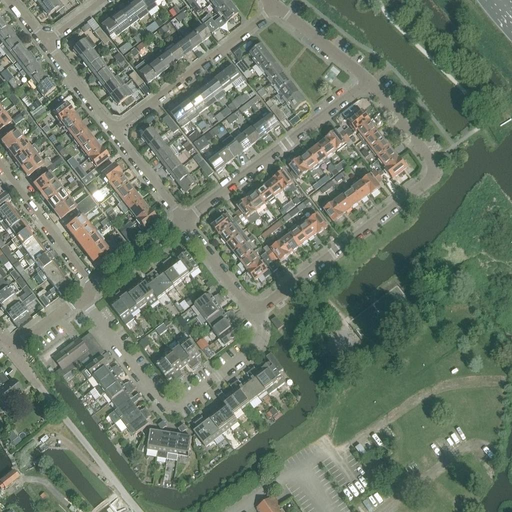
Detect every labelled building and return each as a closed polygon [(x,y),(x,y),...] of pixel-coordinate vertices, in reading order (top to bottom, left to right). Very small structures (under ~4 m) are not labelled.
[(56,13),(63,8),(56,0),(49,0),(40,8),(47,17),(55,11),(56,13)] [(147,14),(145,11),(136,0),(135,0),(127,6),(136,18),(138,21),(139,21),(148,15),(147,14)] [(154,4),(150,0),(136,0),(145,11),(147,14),(156,7),(154,4)] [(216,15),(229,5),(225,0),(216,0),(211,4),(215,10),(214,11),(216,15)] [(194,2),(189,6),(192,10),(197,6),(194,2)] [(219,19),(213,24),(217,30),(225,24),(237,15),(229,5),(216,15),(219,19)] [(138,21),(136,18),(127,6),(119,13),(127,24),(129,27),(138,21)] [(129,27),(127,24),(119,13),(110,19),(118,31),(121,34),(129,27)] [(204,25),(212,19),(209,15),(205,18),(201,21),(204,25)] [(121,34),(118,31),(110,19),(100,26),(109,38),(113,35),(116,38),(121,34)] [(210,20),(204,25),(211,35),(217,30),(213,24),(210,20)] [(87,25),(80,30),(83,34),(90,29),(87,25)] [(0,32),(0,47),(13,37),(15,36),(11,30),(10,31),(7,27),(6,28),(0,32)] [(200,45),(210,38),(201,27),(192,34),(200,45)] [(101,43),(106,39),(99,30),(94,33),(101,43)] [(192,51),(200,45),(192,34),(183,40),(192,51)] [(0,49),(5,57),(20,46),(13,37),(0,47),(0,49)] [(83,41),(72,50),(80,59),(91,51),(95,48),(87,38),(83,41)] [(183,58),(192,51),(183,40),(174,47),(183,58)] [(139,53),(146,48),(143,43),(136,49),(139,53)] [(128,44),(119,50),(122,55),(127,52),(131,49),(128,44)] [(172,45),(164,51),(165,54),(174,65),(183,58),(174,47),(172,45)] [(12,66),(16,63),(27,55),(20,46),(5,57),(12,66)] [(256,66),(269,56),(262,46),(250,55),(255,61),(253,62),(256,66)] [(240,50),(234,54),(238,60),(241,58),(242,53),(240,50)] [(87,69),(98,60),(91,51),(80,59),(87,69)] [(27,55),(16,63),(23,72),(34,64),(35,62),(28,53),(27,55)] [(165,72),(174,65),(165,54),(161,57),(158,54),(154,57),(165,72)] [(265,74),(276,65),(269,56),(256,66),(259,70),(261,69),(265,74)] [(165,72),(154,57),(153,57),(145,64),(156,78),(165,72)] [(95,78),(106,70),(98,60),(87,69),(95,78)] [(144,62),(135,69),(147,85),(156,78),(145,64),(144,62)] [(243,76),(248,72),(241,63),(236,66),(243,76)] [(29,81),(40,72),(34,64),(23,72),(19,75),(22,79),(26,76),(29,81)] [(271,85),(284,75),(276,65),(265,74),(269,80),(268,81),(271,85)] [(233,67),(223,74),(232,85),(235,89),(244,82),(233,67)] [(102,88),(113,79),(106,70),(95,78),(102,88)] [(8,84),(12,81),(5,72),(1,75),(8,84)] [(36,90),(47,81),(40,72),(29,81),(36,90)] [(223,92),(232,85),(223,74),(215,81),(223,92)] [(291,84),(285,77),(284,75),(271,85),(274,89),(275,88),(280,93),(291,84)] [(109,97),(124,86),(117,76),(113,79),(102,88),(109,97)] [(139,90),(144,86),(136,76),(131,80),(139,90)] [(8,84),(15,92),(19,89),(12,81),(8,84)] [(43,99),(54,90),(47,81),(36,90),(43,99)] [(215,81),(206,87),(217,102),(226,96),(223,92),(215,81)] [(285,104),(299,94),(291,84),(280,93),(284,99),(283,100),(285,104)] [(124,86),(109,97),(117,107),(132,95),(124,86)] [(206,87),(197,94),(208,109),(217,102),(206,87)] [(263,90),(258,94),(261,99),(267,94),(263,90)] [(22,101),(26,98),(27,97),(24,93),(19,97),(22,101)] [(197,94),(188,101),(199,116),(208,109),(197,94)] [(294,112),(306,103),(299,94),(285,104),(289,108),(290,107),(294,112)] [(246,103),(242,98),(241,96),(232,103),(237,109),(242,105),(246,103)] [(251,102),(248,104),(251,108),(254,106),(260,101),(257,97),(251,102)] [(37,102),(32,106),(26,98),(22,101),(28,109),(31,114),(41,107),(37,102)] [(123,104),(127,108),(132,104),(129,99),(123,104)] [(190,123),(199,116),(188,101),(179,108),(187,119),(190,123)] [(60,123),(73,114),(66,104),(53,114),(60,123)] [(248,104),(239,111),(243,115),(251,108),(248,104)] [(342,115),(344,118),(355,110),(353,106),(342,115)] [(190,123),(187,119),(179,108),(170,115),(178,126),(181,130),(190,123)] [(35,123),(46,114),(42,109),(31,118),(35,123)] [(278,110),(273,113),(280,123),(285,119),(278,110)] [(344,118),(355,133),(370,122),(363,112),(359,114),(355,110),(344,118)] [(24,120),(28,116),(24,111),(11,121),(15,126),(24,120)] [(228,116),(224,111),(215,118),(219,123),(228,116)] [(268,112),(259,119),(261,122),(270,133),(273,130),(275,132),(280,128),(278,126),(279,126),(271,115),(268,112)] [(73,114),(60,123),(56,127),(59,131),(64,128),(67,133),(79,123),(73,115),(73,114)] [(3,115),(0,117),(0,131),(10,124),(3,115)] [(28,116),(24,120),(29,126),(33,124),(28,117),(28,116)] [(171,131),(175,127),(168,118),(164,121),(171,131)] [(253,128),(252,128),(261,140),(262,141),(267,137),(266,136),(270,133),(261,122),(260,122),(258,121),(253,125),(253,126),(253,128)] [(362,143),(376,132),(370,123),(370,122),(355,133),(356,133),(358,132),(360,135),(357,137),(362,143)] [(74,142),(86,133),(79,123),(67,133),(74,142)] [(46,126),(42,130),(45,135),(50,131),(46,126)] [(217,128),(212,131),(216,136),(220,133),(217,128)] [(252,146),(261,140),(252,128),(244,135),(252,146)] [(149,148),(160,139),(152,129),(141,138),(149,148)] [(348,129),(343,133),(348,139),(352,136),(353,135),(348,129)] [(7,152),(23,140),(17,131),(1,143),(7,152)] [(212,131),(203,138),(207,143),(216,136),(212,131)] [(192,143),(200,136),(197,132),(189,138),(192,143)] [(335,132),(326,139),(336,152),(344,145),(348,149),(353,145),(351,142),(348,139),(343,133),(339,136),(336,132),(335,132)] [(372,150),(384,141),(376,132),(362,143),(365,147),(368,145),(372,150)] [(81,151),(93,142),(86,133),(74,142),(81,151)] [(243,153),(252,146),(244,135),(235,142),(243,153)] [(231,137),(222,144),(226,149),(234,160),(243,153),(235,142),(231,137)] [(203,138),(194,145),(200,153),(209,146),(207,143),(203,138)] [(156,157),(167,149),(160,139),(149,148),(156,157)] [(327,159),(336,152),(326,139),(325,140),(326,141),(318,147),(327,159)] [(14,161),(30,149),(23,140),(7,152),(14,161)] [(379,160),(391,151),(384,141),(372,150),(379,160)] [(88,160),(101,150),(101,149),(100,150),(93,142),(81,151),(88,160)] [(30,149),(14,161),(20,170),(36,157),(40,155),(33,146),(30,149)] [(167,149),(156,157),(164,167),(175,158),(174,157),(178,154),(172,146),(168,149),(167,149)] [(318,147),(309,154),(318,166),(323,162),(326,166),(330,163),(327,159),(318,147)] [(225,167),(234,160),(226,149),(217,155),(225,167)] [(96,170),(109,159),(101,150),(88,160),(96,170)] [(385,170),(399,159),(398,159),(391,151),(379,160),(386,169),(384,170),(385,170)] [(299,159),(299,160),(309,173),(313,178),(317,175),(313,169),(318,166),(309,154),(308,155),(306,153),(302,157),(303,158),(300,160),(299,159)] [(216,174),(225,167),(217,155),(208,163),(216,174)] [(46,158),(41,163),(36,157),(20,170),(27,178),(35,172),(38,177),(46,170),(60,160),(58,157),(50,164),(46,158)] [(171,176),(182,168),(175,158),(164,167),(171,176)] [(392,180),(407,169),(399,159),(385,170),(392,180)] [(49,175),(55,170),(63,164),(60,160),(46,170),(49,175)] [(299,180),(309,173),(299,160),(289,167),(293,172),(290,174),(296,181),(299,179),(299,180)] [(344,162),(334,169),(335,170),(338,174),(341,172),(347,167),(344,162)] [(108,185),(121,175),(113,165),(100,175),(108,185)] [(208,178),(213,174),(205,165),(200,169),(208,178)] [(178,186),(189,177),(182,168),(171,176),(178,186)] [(283,172),(273,179),(283,192),(287,197),(298,188),(288,175),(286,176),(283,172)] [(380,177),(378,175),(376,172),(371,176),(370,176),(361,183),(371,196),(380,189),(377,185),(382,181),(380,177)] [(40,195),(55,183),(49,174),(33,186),(40,195)] [(90,174),(81,181),(85,187),(94,180),(90,174)] [(115,194),(127,185),(120,176),(121,175),(108,185),(115,194)] [(338,184),(344,179),(341,175),(335,180),(338,184)] [(186,195),(197,187),(189,177),(178,186),(186,195)] [(274,199),(283,192),(273,179),(273,180),(273,181),(265,187),(274,199)] [(317,184),(320,188),(326,183),(323,180),(317,184)] [(70,186),(69,187),(72,191),(79,185),(76,181),(74,183),(70,186)] [(62,192),(56,184),(55,183),(40,195),(46,204),(62,192)] [(370,196),(371,196),(361,183),(358,185),(357,184),(351,188),(352,190),(361,202),(370,195),(370,196)] [(91,195),(95,191),(90,185),(86,189),(91,195)] [(115,194),(112,196),(119,205),(134,194),(127,185),(115,194)] [(265,206),(274,199),(265,187),(256,194),(265,206)] [(351,209),(361,202),(352,190),(342,197),(351,209)] [(53,212),(68,200),(62,192),(46,204),(53,212)] [(103,200),(98,193),(92,197),(98,204),(103,200)] [(119,205),(117,207),(124,216),(129,212),(141,203),(134,194),(119,205)] [(255,213),(265,206),(256,194),(247,201),(247,200),(246,200),(255,213)] [(0,198),(0,211),(10,204),(3,196),(0,198)] [(343,215),(351,209),(342,197),(333,203),(343,216),(344,216),(343,215)] [(68,200),(53,212),(60,221),(75,209),(78,213),(92,203),(88,198),(75,209),(68,200)] [(240,211),(236,214),(237,216),(240,220),(242,223),(245,227),(250,223),(247,220),(255,213),(246,200),(245,201),(244,200),(239,203),(240,204),(237,207),(240,211)] [(97,209),(96,207),(92,203),(78,213),(81,217),(66,229),(72,238),(88,226),(84,221),(87,219),(84,216),(91,211),(93,213),(97,209)] [(136,221),(149,211),(148,210),(148,211),(141,203),(129,212),(136,221)] [(334,224),(343,216),(333,203),(324,210),(334,224)] [(0,224),(16,212),(10,204),(0,211),(0,224)] [(303,204),(297,208),(300,213),(306,208),(303,204)] [(291,211),(287,206),(282,209),(286,214),(290,211),(291,211)] [(112,211),(107,215),(111,219),(116,216),(112,211)] [(141,232),(156,220),(149,211),(136,221),(140,226),(138,228),(141,232)] [(291,220),(298,215),(295,211),(288,216),(291,220)] [(9,231),(22,221),(16,212),(0,224),(0,225),(6,233),(9,231)] [(211,227),(218,237),(235,224),(236,223),(233,220),(228,214),(211,227)] [(308,222),(318,236),(327,228),(317,215),(308,222)] [(286,224),(291,220),(288,216),(283,220),(286,224)] [(304,218),(295,225),(296,226),(307,241),(316,235),(317,236),(318,236),(308,222),(304,218)] [(103,228),(109,223),(106,219),(100,224),(103,228)] [(13,241),(29,229),(22,221),(9,231),(13,235),(10,238),(13,241)] [(121,233),(132,225),(130,222),(119,231),(121,233)] [(235,224),(219,237),(219,238),(220,237),(227,245),(243,233),(238,227),(235,224)] [(134,239),(129,232),(129,230),(133,226),(132,225),(121,233),(129,244),(134,239)] [(79,246),(97,232),(94,229),(91,231),(88,226),(72,238),(79,246)] [(307,241),(296,226),(287,233),(298,248),(307,241)] [(29,229),(13,241),(15,244),(13,246),(17,251),(34,238),(35,238),(29,229)] [(97,232),(79,246),(85,255),(101,243),(97,238),(100,236),(97,232)] [(286,232),(277,239),(280,243),(290,256),(291,255),(290,254),(294,251),(295,252),(298,250),(297,249),(298,248),(287,233),(286,232)] [(243,233),(227,245),(230,248),(234,254),(246,245),(250,241),(249,240),(249,239),(248,240),(243,233)] [(34,238),(17,251),(23,260),(40,247),(34,238)] [(125,246),(119,238),(115,241),(121,249),(125,246)] [(280,243),(277,239),(263,250),(266,254),(268,257),(273,263),(278,260),(280,263),(289,256),(280,243)] [(92,264),(108,252),(101,243),(85,255),(92,264)] [(253,254),(249,248),(246,245),(234,254),(241,263),(253,254)] [(4,248),(1,250),(7,258),(10,256),(11,255),(5,247),(4,248)] [(46,254),(41,248),(40,247),(23,260),(30,268),(35,264),(46,255),(46,254)] [(46,255),(35,264),(38,269),(35,271),(38,275),(54,263),(48,254),(47,253),(46,254),(46,255)] [(190,276),(198,269),(186,253),(178,260),(190,276)] [(247,273),(261,262),(261,261),(260,263),(253,254),(241,263),(247,271),(246,272),(247,273)] [(0,261),(4,267),(8,263),(2,255),(0,257),(0,261)] [(10,256),(7,258),(13,267),(17,265),(14,261),(10,256)] [(278,270),(273,263),(268,257),(263,260),(273,274),(278,270)] [(190,276),(178,260),(174,263),(169,258),(166,261),(182,282),(190,276)] [(174,288),(182,282),(166,261),(162,264),(166,269),(161,272),(174,288)] [(261,262),(247,273),(254,282),(262,276),(265,279),(271,275),(261,262)] [(4,267),(7,272),(12,268),(8,263),(4,267)] [(17,265),(13,267),(20,275),(24,272),(19,266),(20,266),(18,263),(17,265)] [(38,275),(37,276),(43,284),(47,281),(60,271),(54,263),(38,275)] [(174,288),(161,272),(157,275),(153,270),(149,273),(165,294),(174,288)] [(15,283),(20,280),(20,279),(14,271),(9,275),(15,283)] [(39,300),(67,279),(60,271),(47,281),(51,285),(36,296),(39,300)] [(157,300),(165,294),(149,273),(146,276),(150,281),(145,284),(157,300)] [(26,276),(22,279),(26,284),(30,281),(26,276)] [(39,300),(39,301),(45,309),(50,305),(45,299),(51,295),(52,297),(57,293),(60,297),(73,288),(67,279),(39,300)] [(22,291),(26,288),(20,280),(15,283),(22,291)] [(135,280),(131,283),(147,304),(150,308),(158,302),(157,300),(145,284),(143,282),(139,285),(135,280)] [(0,294),(11,286),(8,282),(4,285),(1,281),(0,282),(0,294)] [(30,281),(26,284),(32,292),(36,289),(30,281)] [(139,310),(147,304),(131,283),(127,285),(132,291),(127,294),(139,310)] [(0,306),(0,307),(18,294),(11,286),(0,294),(0,306)] [(26,300),(32,296),(32,295),(26,288),(22,291),(25,295),(18,300),(18,299),(16,300),(14,298),(18,295),(18,294),(0,307),(6,315),(22,303),(26,300)] [(139,310),(127,294),(123,297),(119,292),(115,295),(131,316),(139,310)] [(115,295),(111,298),(115,304),(110,307),(122,323),(125,326),(134,320),(131,316),(115,295)] [(213,299),(210,295),(191,309),(197,317),(200,315),(221,299),(219,295),(213,299)] [(189,308),(197,301),(193,297),(185,303),(189,308)] [(206,323),(223,311),(219,307),(224,303),(221,299),(200,315),(206,323)] [(43,310),(36,301),(33,303),(41,312),(43,310)] [(30,320),(26,313),(28,312),(22,303),(6,315),(17,330),(30,320)] [(184,311),(178,303),(175,306),(181,313),(184,311)] [(212,331),(234,315),(231,312),(226,315),(223,311),(206,323),(212,331)] [(219,339),(235,327),(232,323),(237,319),(234,315),(212,331),(219,339)] [(181,317),(176,321),(182,329),(186,326),(187,325),(181,317)] [(276,318),(271,322),(277,331),(283,327),(276,318)] [(155,332),(160,337),(168,331),(166,328),(164,325),(155,332)] [(225,348),(241,336),(235,327),(219,339),(225,348)] [(84,346),(93,339),(90,334),(81,341),(84,346)] [(186,337),(177,343),(180,347),(196,367),(200,364),(196,359),(200,356),(188,340),(186,337)] [(88,351),(97,344),(93,339),(84,346),(88,351)] [(203,339),(196,344),(202,352),(203,351),(209,347),(209,346),(203,339)] [(92,356),(91,355),(88,351),(84,346),(81,341),(79,340),(73,344),(53,359),(61,370),(56,373),(60,378),(63,379),(91,357),(92,356)] [(91,355),(100,348),(97,344),(88,351),(91,355)] [(192,370),(196,367),(180,347),(172,353),(184,368),(188,365),(192,370)] [(209,347),(203,351),(204,351),(208,356),(210,359),(215,355),(209,347)] [(94,361),(104,354),(100,348),(91,355),(92,356),(91,357),(94,361)] [(179,372),(184,368),(172,353),(164,359),(180,380),(183,377),(179,372)] [(105,356),(82,373),(88,381),(92,378),(108,366),(105,362),(110,358),(107,354),(105,356)] [(180,380),(164,359),(160,354),(152,361),(167,381),(172,377),(175,383),(180,380)] [(276,361),(271,365),(278,374),(283,370),(276,361)] [(285,383),(278,374),(271,365),(270,364),(262,370),(277,390),(285,383)] [(99,386),(120,370),(117,366),(112,370),(108,366),(92,378),(99,386)] [(277,390),(262,370),(258,373),(253,368),(249,371),(265,392),(266,392),(269,396),(277,390)] [(99,386),(95,389),(101,397),(105,394),(121,382),(117,378),(123,374),(120,370),(99,386)] [(257,398),(265,392),(249,371),(246,374),(249,379),(245,382),(257,398)] [(0,401),(3,406),(7,404),(22,393),(13,381),(8,384),(1,374),(0,374),(0,401)] [(257,398),(245,382),(241,385),(237,380),(233,383),(249,404),(257,398)] [(111,402),(132,386),(129,382),(124,386),(121,382),(105,394),(111,402)] [(241,411),(249,404),(233,383),(229,386),(233,391),(229,395),(241,411)] [(117,410),(133,398),(130,394),(135,390),(132,386),(111,402),(117,410)] [(241,411),(229,395),(225,398),(221,392),(217,396),(226,408),(226,407),(233,417),(233,416),(241,411)] [(117,410),(109,416),(115,425),(121,421),(136,409),(133,404),(136,402),(138,400),(141,398),(138,395),(133,398),(117,410)] [(226,407),(226,408),(222,411),(218,405),(214,408),(230,430),(238,423),(233,416),(233,417),(226,407)] [(222,436),(230,430),(214,408),(210,411),(214,417),(210,420),(222,436)] [(127,429),(148,413),(145,409),(140,413),(136,409),(121,421),(127,429)] [(269,413),(273,418),(278,414),(274,409),(269,413)] [(148,413),(127,429),(133,437),(149,425),(145,421),(151,417),(148,413)] [(201,417),(198,421),(214,442),(217,446),(225,440),(222,436),(210,420),(206,423),(201,417)] [(205,449),(214,442),(198,421),(194,424),(198,429),(193,432),(205,449)] [(156,458),(161,433),(150,431),(146,457),(156,458)] [(167,460),(168,454),(171,434),(161,433),(156,458),(167,460)] [(14,434),(8,439),(15,448),(21,443),(14,434)] [(178,456),(181,436),(171,434),(168,454),(178,456)] [(188,457),(191,438),(181,436),(178,456),(188,457)] [(0,489),(1,491),(4,489),(5,490),(6,488),(19,478),(13,471),(0,481),(0,489)] [(283,511),(273,498),(257,509),(259,511),(283,511)]
